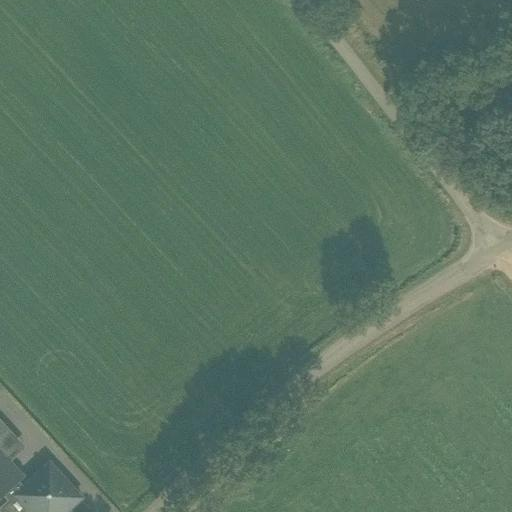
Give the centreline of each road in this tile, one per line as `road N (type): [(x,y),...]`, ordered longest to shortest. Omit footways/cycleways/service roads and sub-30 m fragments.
road 1 (unclassified): [(159,511),(362,331),(496,253)]
road 2 (unclassified): [(496,253),(310,0)]
